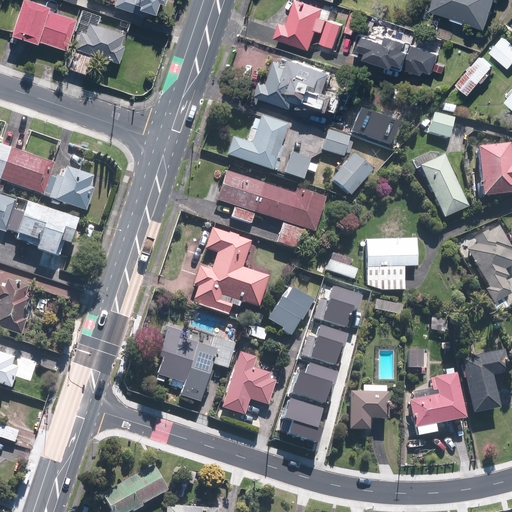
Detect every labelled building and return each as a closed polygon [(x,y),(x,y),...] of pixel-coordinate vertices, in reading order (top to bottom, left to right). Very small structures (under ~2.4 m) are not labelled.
[(77,20),(50,12),(52,7),(30,0),(23,0),(12,34),(39,43),(40,40),(68,49),(77,20)] [(117,0),(115,6),(150,17),(155,0),(117,0)] [(313,48),(320,28),(325,30),(330,17),(324,15),(327,6),(307,0),(298,0),(291,23),(283,21),(278,36),(313,48)] [(498,0),(437,0),(435,8),(489,27),(498,0)] [(362,14),(354,11),(348,30),(355,33),(362,14)] [(344,23),(331,19),(323,41),(337,46),(344,23)] [(82,31),(78,45),(77,45),(69,69),(86,74),(92,56),(118,63),(123,43),(122,43),(124,35),(90,25),(88,33),(82,31)] [(346,32),(342,43),(355,47),(359,36),(346,32)] [(441,52),(410,43),(412,38),(393,32),(392,35),(381,32),(379,37),(363,32),(356,51),(424,73),(425,69),(434,72),(441,52)] [(511,41),(505,35),(491,51),(510,67),(511,65),(511,41)] [(472,93),(495,65),(483,54),(459,83),(472,93)] [(287,56),(285,60),(277,58),(270,82),(263,80),(259,95),(295,106),(299,96),(342,110),(347,93),(331,88),(337,68),(295,55),(294,58),(287,56)] [(455,106),(444,104),(443,110),(454,112),(455,106)] [(398,122),(360,109),(352,131),(391,144),(398,122)] [(434,112),(428,132),(449,138),(454,117),(434,112)] [(232,137),(227,155),(273,170),(288,124),(261,116),(252,143),(232,137)] [(328,130),(322,149),(343,156),(350,137),(328,130)] [(94,176),(67,167),(64,177),(57,175),(56,177),(51,175),(55,163),(0,143),(0,179),(45,195),(45,194),(50,195),(49,199),(55,201),(82,210),(82,209),(86,211),(94,188),(90,186),(94,176)] [(511,163),(511,164),(509,143),(477,146),(483,196),(511,192),(511,163)] [(291,152),(284,172),(304,179),(311,159),(291,152)] [(332,179),(350,195),(372,170),(354,154),(332,179)] [(468,207),(444,154),(420,165),(444,218),(468,207)] [(326,197),(296,188),(295,193),(226,171),(217,200),(315,231),(326,197)] [(0,230),(6,232),(7,229),(19,233),(17,239),(39,246),(38,249),(55,255),(60,241),(70,244),(78,219),(28,203),(25,213),(14,209),(17,200),(0,194),(0,230)] [(234,207),(230,217),(251,223),(254,214),(234,207)] [(303,230),(283,223),(277,240),(297,246),(303,230)] [(505,278),(509,276),(505,269),(511,264),(511,254),(509,250),(511,248),(511,247),(499,226),(475,240),(477,244),(467,249),(489,287),(485,289),(493,304),(510,294),(507,287),(509,286),(505,278)] [(194,285),(199,286),(194,303),(229,314),(234,298),(259,306),(269,276),(243,267),(251,241),(218,230),(212,251),(217,252),(211,270),(200,266),(194,285)] [(367,285),(382,290),(405,289),(404,266),(418,266),(417,238),(365,239),(367,285)] [(329,260),(326,270),(354,279),(357,270),(329,260)] [(27,319),(23,318),(30,298),(25,297),(29,286),(8,279),(5,287),(0,285),(0,298),(1,299),(0,301),(0,327),(21,334),(27,319)] [(292,332),(313,298),(292,286),(272,320),(292,332)] [(378,300),(376,308),(401,313),(403,305),(378,300)] [(447,318),(431,315),(429,329),(445,332),(447,318)] [(200,402),(212,363),(227,368),(235,343),(214,336),(211,346),(181,337),(183,331),(168,326),(159,356),(165,358),(160,374),(184,382),(180,396),(200,402)] [(510,371),(505,349),(461,358),(473,413),(500,407),(493,375),(510,371)] [(423,350),(409,350),(408,367),(423,368),(423,350)] [(0,351),(0,383),(11,387),(18,367),(11,364),(14,356),(0,351)] [(257,357),(240,352),(222,407),(245,415),(250,399),(268,404),(276,380),(269,377),(270,373),(253,367),(257,357)] [(341,365),(332,362),(328,376),(337,378),(341,365)] [(316,378),(296,373),(287,406),(306,412),(307,407),(333,415),(340,389),(315,382),(316,378)] [(410,400),(416,427),(465,417),(456,373),(435,377),(438,394),(410,400)] [(388,418),(388,391),(386,391),(386,384),(363,384),(363,391),(350,391),(350,429),(370,429),(370,418),(388,418)] [(0,423),(0,436),(15,442),(19,430),(0,423)] [(102,493),(112,511),(127,511),(168,489),(154,464),(102,493)] [(216,511),(217,506),(166,503),(165,511),(216,511)]
